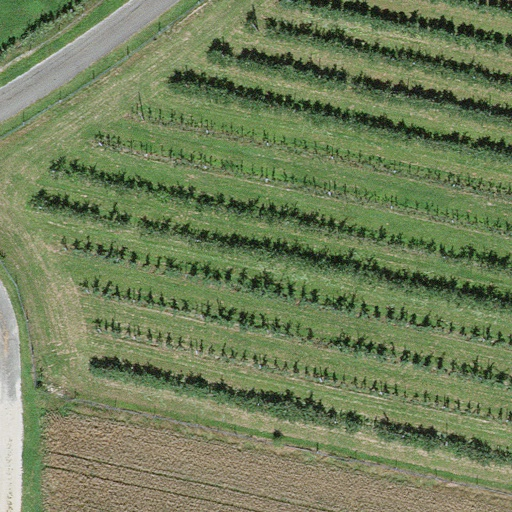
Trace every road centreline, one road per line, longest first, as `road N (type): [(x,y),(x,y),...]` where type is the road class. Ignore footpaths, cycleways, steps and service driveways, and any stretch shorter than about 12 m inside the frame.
road 1 (track): [(0,314),(13,391),(13,511)]
road 2 (unclassified): [(0,104),(158,0)]
